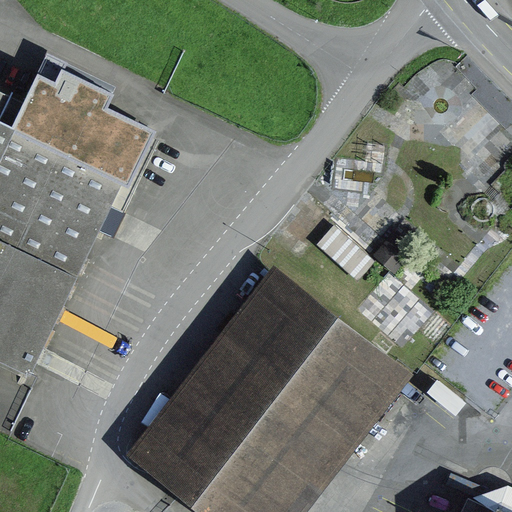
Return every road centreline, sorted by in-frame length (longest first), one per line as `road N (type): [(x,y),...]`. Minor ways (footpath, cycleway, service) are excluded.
road 1 (residential): [(373,79),(166,326),(76,511)]
road 2 (residential): [(244,0),(373,79)]
